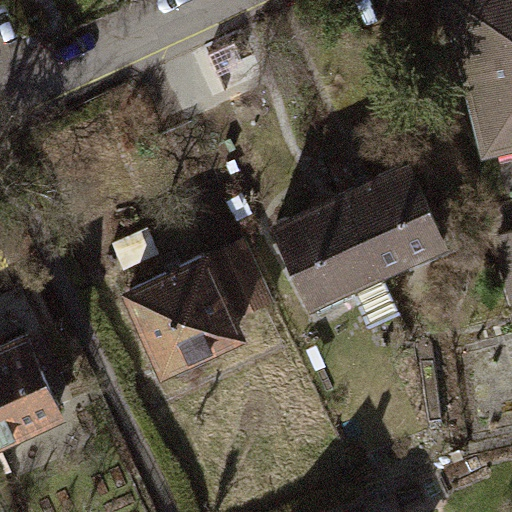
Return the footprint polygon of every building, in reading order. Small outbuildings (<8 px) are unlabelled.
[(511,0),(453,0),(489,142),(511,136),(511,0)] [(417,153),(349,185),(389,268),(457,236),(417,153)] [(349,185),(280,217),(326,314),(350,302),(363,329),(408,308),(389,268),(349,185)] [(158,222),(119,236),(158,344),(276,302),(243,209),(164,238),(158,222)] [(511,229),(499,234),(511,272),(511,229)] [(0,440),(68,409),(29,327),(0,340),(0,440)]
